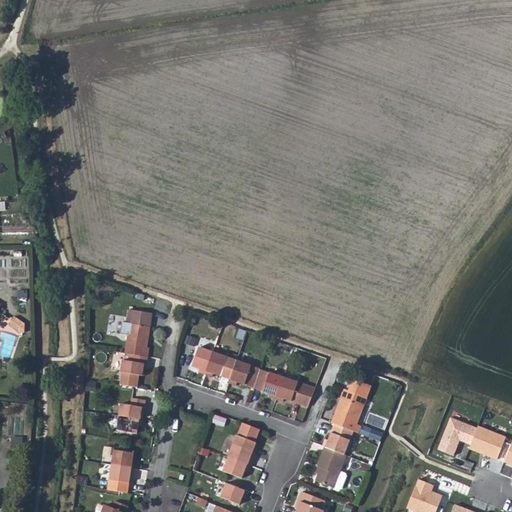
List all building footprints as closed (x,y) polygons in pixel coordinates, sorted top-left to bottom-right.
[(128,335),(124,353),(136,355),(148,357),(149,358),(152,346),(148,346),(153,312),(129,309),(127,322),(122,322),(120,333),(128,335)] [(239,332),(247,336),(251,325),(243,322),(239,332)] [(202,367),(207,369),(216,346),(202,340),(195,359),(203,363),(202,367)] [(216,346),(207,369),(213,373),(216,368),(231,375),(239,355),(216,346)] [(148,357),(136,355),(135,362),(124,361),(123,373),(125,373),(123,386),(140,388),(142,376),(144,376),(148,357)] [(231,375),(230,377),(236,380),(238,376),(255,383),(263,364),(239,355),(231,375)] [(255,383),(255,384),(273,391),(272,395),(277,396),(287,374),(263,364),(255,383)] [(286,396),(311,405),(318,386),(287,374),(277,396),(285,399),(286,396)] [(347,388),(334,421),(338,422),(357,430),(359,431),(361,424),(357,421),(367,396),(347,388)] [(120,406),(119,416),(142,420),(143,411),(145,411),(147,403),(131,400),(129,407),(120,406)] [(142,420),(119,416),(117,432),(135,434),(136,426),(143,427),(144,421),(142,420)] [(448,416),(434,447),(451,454),(458,438),(471,444),(477,428),(448,416)] [(329,446),(348,454),(357,430),(338,422),(332,438),(328,437),(325,444),(329,446)] [(505,440),(477,428),(471,444),(469,449),(497,460),(505,440)] [(232,453),(256,463),(258,456),(253,453),(259,439),(240,431),(232,453)] [(345,471),(350,454),(348,454),(329,446),(321,465),(324,467),(320,480),(344,489),(351,473),(345,471)] [(113,450),(111,465),(135,469),(136,462),(131,461),(131,453),(113,450)] [(254,470),(256,463),(232,453),(226,468),(246,475),(250,468),(254,470)] [(135,469),(111,465),(109,480),(126,483),(128,476),(134,476),(135,469)] [(250,495),(253,488),(232,479),(228,489),(226,493),(243,500),(246,493),(250,495)] [(433,485),(418,480),(407,509),(416,511),(435,511),(441,498),(429,494),(433,485)] [(296,505),(300,507),(306,491),(303,489),(296,505)] [(300,507),(297,511),(323,511),(325,510),(322,508),(325,499),(306,491),(300,507)] [(210,498),(201,494),(198,501),(207,504),(210,498)] [(106,503),(102,511),(128,511),(131,508),(116,501),(113,506),(106,503)] [(240,511),(242,510),(221,502),(216,511),(240,511)]
